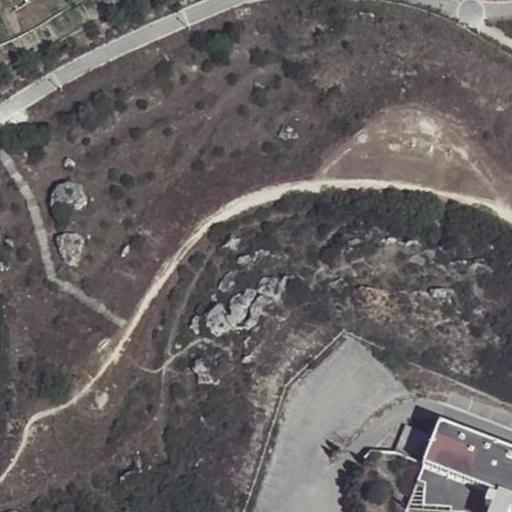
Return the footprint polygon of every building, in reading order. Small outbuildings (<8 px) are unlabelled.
[(511,452),(436,423),(430,436),(421,462),(420,466),(493,493),(488,507),(485,511),(506,511),(511,501),(511,452)] [(392,452),(421,462),(430,436),(403,427),(392,452)] [(420,466),(414,479),(488,507),(493,493),(420,466)] [(439,509),(444,510),(459,511),(463,511),(485,511),(488,507),(414,479),(404,507),(439,509)] [(511,511),(511,501),(506,511),(463,511),(459,511),(444,510),(444,511),(511,511)]
